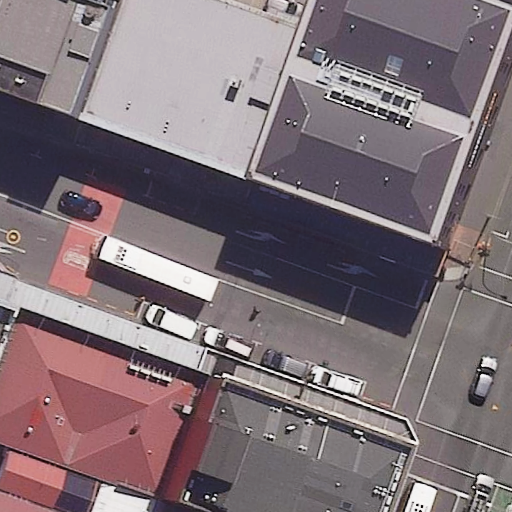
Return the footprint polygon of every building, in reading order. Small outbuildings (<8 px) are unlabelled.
[(0,0),(0,85),(98,121),(141,0),(0,0)] [(141,0),(98,121),(265,183),(323,22),(260,0),(141,0)] [(511,92),(511,7),(492,0),(331,0),(323,22),(265,183),(455,251),(511,92)] [(124,511),(182,353),(17,294),(0,341),(0,478),(93,511),(124,511)] [(331,511),(358,437),(178,373),(128,511),(331,511)] [(92,511),(93,511),(0,478),(0,511),(92,511)]
